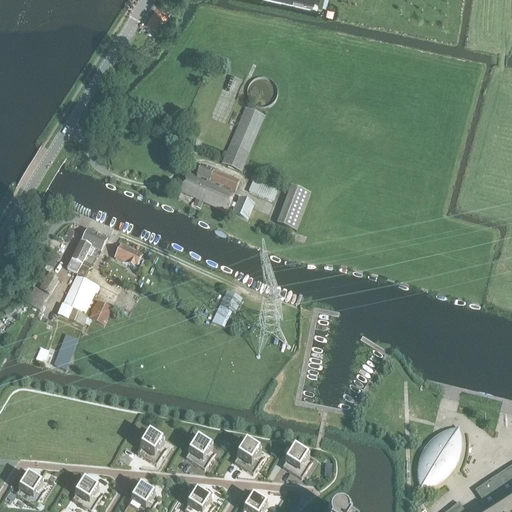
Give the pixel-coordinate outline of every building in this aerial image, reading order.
[(146,24),(158,31),(170,12),(158,5),(146,24)] [(273,90),(273,86),(272,84),(271,82),(270,80),(268,78),(265,76),(262,75),(259,75),(256,75),(253,76),(251,78),(249,80),(247,82),(246,84),(245,87),(245,90),(245,93),(246,95),(247,98),(249,100),(251,102),(253,103),(256,104),(259,104),(262,104),(265,103),(267,102),(269,100),(271,97),(272,95),(273,93),(273,90)] [(222,165),(241,173),(264,118),(245,110),(222,165)] [(173,150),(183,155),(186,149),(176,144),(173,150)] [(232,216),(247,223),(254,206),(239,200),(237,206),(231,204),(234,197),(212,188),(213,184),(235,194),(239,183),(201,167),(197,177),(207,181),(205,185),(188,177),(181,194),(197,201),(194,208),(199,211),(202,203),(227,214),(229,207),(235,210),(232,216)] [(249,193),(273,203),(279,188),(262,181),(260,185),(253,182),(249,193)] [(277,226),(296,233),(311,195),(291,188),(277,226)] [(64,240),(70,243),(75,233),(69,230),(64,240)] [(88,231),(87,231),(81,243),(94,250),(101,253),(108,241),(89,232),(90,231),(88,230),(88,231)] [(72,263),(67,272),(78,277),(78,278),(84,282),(85,280),(90,271),(82,268),(85,262),(88,256),(91,257),(95,250),(81,244),(72,263)] [(117,259),(115,261),(136,271),(142,259),(117,247),(112,256),(117,259)] [(54,254),(44,271),(45,271),(50,274),(60,257),(55,255),(54,254)] [(40,290),(49,296),(58,281),(49,275),(40,290)] [(78,278),(64,307),(85,317),(92,302),(99,289),(84,282),(78,278)] [(35,289),(27,304),(30,306),(41,312),(50,298),(35,289)] [(223,308),(238,314),(243,299),(229,294),(223,308)] [(85,317),(64,307),(62,306),(58,317),(84,328),(85,326),(89,327),(92,322),(105,328),(113,310),(98,303),(89,320),(87,319),(88,319),(85,317)] [(65,336),(58,353),(71,358),(77,341),(65,336)] [(41,350),(36,361),(44,364),(49,353),(41,350)] [(59,361),(56,367),(66,371),(70,363),(59,359),(59,361)] [(459,437),(458,433),(459,431),(458,431),(457,433),(453,433),(450,434),(448,435),(445,437),(445,436),(443,437),(440,439),(436,441),(434,444),(431,446),(432,447),(422,462),(421,466),(420,470),(420,474),(420,478),(420,481),(421,485),(422,489),(421,490),(421,491),(422,489),(426,488),(430,487),(433,486),(437,485),(440,483),(443,480),(447,477),(446,477),(456,461),(457,462),(458,459),(459,455),(460,452),(460,448),(460,444),(459,440),(459,437)] [(149,437),(138,456),(156,468),(168,450),(167,450),(162,447),(162,446),(165,442),(152,434),(150,438),(149,437)] [(198,442),(186,461),(205,473),(216,455),(215,454),(215,455),(210,451),(211,450),(213,447),(200,438),(198,442)] [(246,447),(234,465),(253,477),(264,460),(264,459),(259,456),(259,455),(261,451),(249,443),(246,447)] [(295,451),(283,470),(301,482),(313,464),(312,464),(307,461),(308,460),(310,456),(300,450),(297,448),(296,449),(295,451)] [(511,511),(511,467),(511,468),(498,476),(486,484),(474,492),(488,511),(464,511),(459,504),(448,511),(511,511)] [(24,486),(16,498),(24,502),(35,510),(47,492),(46,491),(41,488),(41,487),(44,483),(31,475),(29,479),(28,479),(24,486)] [(85,484),(73,503),(87,511),(93,511),(103,497),(102,496),(97,493),(97,492),(100,488),(87,480),(85,484)] [(141,489),(129,508),(134,511),(152,511),(159,502),(158,502),(153,499),(154,498),(156,494),(143,486),(141,489)] [(197,495),(185,511),(212,511),(215,507),(214,507),(209,504),(210,503),(212,499),(199,491),(197,495)] [(253,500),(245,511),(269,511),(265,509),(266,508),(268,505),(256,496),(253,500)]
